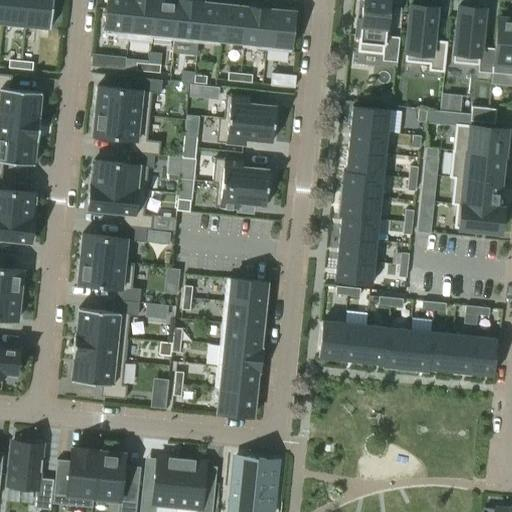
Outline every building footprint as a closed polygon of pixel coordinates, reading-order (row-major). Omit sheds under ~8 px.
[(3,0),(1,23),(24,26),(26,0),(3,0)] [(51,0),(26,0),(24,26),(49,28),(51,0)] [(127,40),(131,0),(106,0),(103,32),(117,34),(116,39),(127,40)] [(154,0),(131,0),(127,40),(150,42),(154,0)] [(166,39),(173,40),(177,0),(154,0),(150,42),(151,37),(166,39)] [(201,0),(196,0),(177,0),(173,40),(197,42),(201,0)] [(219,40),(222,4),(202,2),(202,1),(201,0),(197,42),(218,44),(219,40)] [(382,60),(395,61),(398,37),(384,35),(388,0),(361,0),(360,18),(357,18),(355,35),(358,35),(357,51),(382,53),(382,60)] [(242,47),(246,6),(222,4),(219,40),(242,42),(242,47)] [(443,72),(446,41),(432,39),(436,7),(410,4),(404,61),(428,63),(428,70),(443,72)] [(491,72),(494,48),(480,46),(484,8),(458,5),(452,62),(478,64),(477,71),(491,72)] [(265,49),(269,9),(246,6),(242,47),(265,49)] [(294,11),(269,9),(265,49),(290,52),(294,11)] [(494,48),(491,72),(511,74),(511,18),(497,17),(494,48)] [(90,66),(102,67),(103,57),(91,56),(90,66)] [(20,61),(8,60),(8,67),(20,69),(20,61)] [(135,70),(147,71),(148,63),(136,62),(135,70)] [(34,64),(22,63),(21,71),(34,72),(34,64)] [(160,64),(148,63),(147,71),(159,73),(160,64)] [(181,81),(181,82),(188,82),(193,83),(194,73),(182,71),(182,75),(181,81)] [(239,81),(240,73),(227,72),(227,80),(239,81)] [(0,111),(38,116),(41,92),(10,89),(11,75),(0,73),(0,111)] [(252,74),(240,73),(239,81),(251,82),(252,74)] [(270,85),(294,87),(295,75),(271,73),(270,85)] [(194,74),(193,83),(201,84),(205,84),(206,78),(206,76),(194,74)] [(94,110),(147,116),(150,92),(160,93),(161,80),(136,77),(135,89),(96,85),(94,110)] [(188,82),(188,91),(200,92),(201,84),(193,83),(188,82)] [(275,105),(248,102),(248,97),(225,94),(222,117),(222,118),(273,123),(275,105)] [(388,110),(352,106),(349,128),(386,132),(388,110)] [(494,123),(496,108),(471,106),(470,114),(470,120),(494,123)] [(418,108),(416,120),(424,121),(426,109),(418,108)] [(94,110),(91,135),(130,139),(129,151),(144,153),(154,154),(158,154),(159,141),(145,140),(147,116),(94,110)] [(0,111),(0,136),(36,140),(37,141),(39,116),(38,116),(0,111)] [(504,155),(506,128),(469,124),(470,120),(470,114),(450,112),(449,123),(455,124),(455,125),(452,149),(452,150),(504,155)] [(244,139),(271,141),(273,123),(222,118),(222,117),(218,117),(215,141),(244,144),(244,139)] [(384,153),(386,132),(349,128),(347,150),(384,153)] [(420,135),(412,134),(411,146),(419,147),(420,135)] [(183,135),(182,146),(195,147),(196,136),(183,135)] [(0,136),(0,174),(1,175),(2,161),(33,164),(36,140),(0,136)] [(182,146),(181,157),(194,159),(195,147),(182,146)] [(424,157),(436,158),(437,148),(425,147),(424,157)] [(452,150),(452,149),(451,149),(448,177),(453,178),(453,177),(501,182),(504,155),(452,150)] [(342,171),(382,175),(384,153),(347,150),(345,171),(342,170),(342,171)] [(90,185),(145,190),(147,167),(152,167),(154,154),(144,153),(129,151),(127,163),(93,160),(90,184),(90,185)] [(272,174),(268,174),(268,169),(241,166),(242,160),(213,157),(211,182),(216,183),(216,182),(270,187),(272,174)] [(408,178),(415,179),(417,166),(409,166),(408,178)] [(342,171),(340,193),(379,197),(382,175),(342,171)] [(0,213),(32,216),(34,193),(0,189),(0,184),(1,175),(0,174),(0,213)] [(434,175),(422,174),(421,185),(433,187),(434,175)] [(451,204),(455,205),(455,204),(498,208),(498,207),(501,182),(453,177),(453,178),(451,204)] [(415,179),(408,178),(406,189),(414,190),(415,179)] [(146,228),(151,229),(152,215),(143,214),(145,190),(90,185),(90,184),(87,209),(122,213),(121,225),(146,228)] [(267,208),(269,190),(223,185),(218,184),(216,208),(240,211),(241,205),(267,208)] [(379,197),(340,193),(338,214),(377,218),(379,197)] [(181,210),(189,211),(190,200),(182,199),(177,198),(176,210),(181,210)] [(498,208),(455,204),(455,205),(453,227),(499,232),(501,207),(498,207),(498,208)] [(411,222),(412,210),(404,209),(403,221),(411,222)] [(0,239),(30,242),(32,217),(32,216),(0,213),(0,239)] [(377,218),(338,214),(338,215),(340,215),(338,236),(375,240),(377,218)] [(428,232),(430,217),(418,216),(416,231),(428,232)] [(410,234),(411,222),(403,221),(402,233),(410,234)] [(131,240),(144,241),(146,228),(121,225),(120,237),(81,233),(79,258),(129,263),(129,262),(131,240)] [(146,228),(144,241),(152,242),(154,229),(151,229),(146,228)] [(336,258),(373,262),(375,240),(338,236),(336,258)] [(399,264),(407,265),(408,253),(400,252),(399,264)] [(133,263),(129,262),(129,263),(79,258),(76,283),(115,287),(113,299),(138,302),(140,288),(131,287),(133,263)] [(334,280),(370,284),(373,262),(336,258),(334,280)] [(407,265),(399,264),(397,276),(405,277),(407,265)] [(174,290),(176,267),(163,266),(161,289),(174,290)] [(0,267),(0,292),(20,295),(22,270),(0,267)] [(223,301),(264,305),(266,281),(225,277),(223,301)] [(183,285),(182,297),(190,298),(192,286),(183,285)] [(336,286),(335,294),(346,295),(347,287),(336,286)] [(359,296),(360,288),(347,287),(346,295),(359,296)] [(0,317),(17,319),(20,295),(0,292),(0,317)] [(390,297),(378,296),(377,304),(389,305),(390,297)] [(182,297),(181,309),(189,310),(190,298),(182,297)] [(401,306),(402,298),(390,297),(389,305),(401,306)] [(126,338),(128,315),(137,315),(138,302),(113,299),(112,311),(77,308),(75,332),(75,333),(126,338)] [(432,310),(433,302),(421,300),(420,308),(432,310)] [(223,301),(221,322),(261,327),(264,305),(223,301)] [(445,303),(433,302),(432,310),(444,311),(445,303)] [(464,313),(476,314),(477,306),(464,305),(464,313)] [(488,307),(477,306),(476,314),(488,315),(488,307)] [(343,322),(321,320),(317,357),(340,359),(343,322)] [(260,348),(260,347),(259,347),(261,327),(221,322),(218,344),(260,348)] [(343,322),(340,359),(361,361),(365,324),(343,322)] [(365,324),(361,361),(382,363),(382,366),(383,366),(387,327),(365,324)] [(173,327),(172,339),(180,340),(181,328),(173,327)] [(387,327),(383,366),(404,368),(409,329),(387,327)] [(426,370),(430,331),(409,329),(404,368),(426,370)] [(430,331),(426,370),(427,370),(427,368),(448,370),(452,333),(430,331)] [(75,333),(75,332),(74,332),(71,356),(72,356),(72,355),(124,361),(126,338),(75,333)] [(448,370),(470,372),(474,335),(452,333),(448,370)] [(496,338),(474,335),(470,372),(492,375),(496,338)] [(180,340),(172,339),(171,346),(171,351),(174,352),(179,352),(180,340)] [(218,344),(216,365),(258,370),(260,348),(218,344)] [(18,348),(0,345),(0,377),(3,378),(4,374),(15,375),(18,348)] [(171,346),(167,345),(163,345),(162,356),(166,357),(170,357),(171,351),(171,346)] [(126,384),(121,384),(124,361),(72,355),(72,356),(70,380),(101,383),(100,396),(125,398),(126,384)] [(258,371),(258,370),(216,365),(214,387),(255,391),(257,371),(258,371)] [(175,371),(173,383),(182,384),(183,372),(175,371)] [(180,396),(182,384),(173,383),(172,395),(180,396)] [(214,388),(219,388),(216,412),(252,416),(255,391),(214,387),(214,388)] [(151,398),(150,407),(165,408),(165,400),(151,398)] [(11,441),(7,485),(35,488),(33,507),(49,509),(53,479),(38,477),(38,471),(40,471),(41,459),(40,459),(41,444),(11,441)] [(97,449),(92,498),(136,502),(138,478),(120,476),(123,452),(117,452),(117,448),(102,446),(102,450),(98,450),(98,449),(97,449)] [(52,494),(92,498),(97,449),(71,447),(69,471),(55,470),(52,494)] [(155,476),(143,475),(138,511),(154,511),(156,504),(176,506),(180,458),(179,458),(168,457),(157,456),(155,476)] [(233,468),(229,510),(246,511),(256,511),(257,503),(272,505),(274,485),(277,462),(265,460),(265,458),(246,456),(245,469),(233,468)] [(193,459),(183,458),(182,459),(180,458),(176,506),(196,508),(195,511),(211,511),(214,482),(202,480),(204,461),(193,460),(193,459)]
